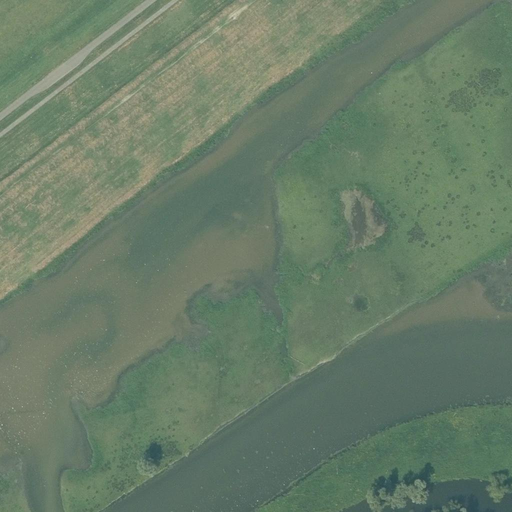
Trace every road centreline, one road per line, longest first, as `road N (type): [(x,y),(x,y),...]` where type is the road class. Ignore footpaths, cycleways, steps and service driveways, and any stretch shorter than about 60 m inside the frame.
road 1 (unknown): [(0,199),(254,0)]
road 2 (unclassified): [(0,116),(151,0)]
